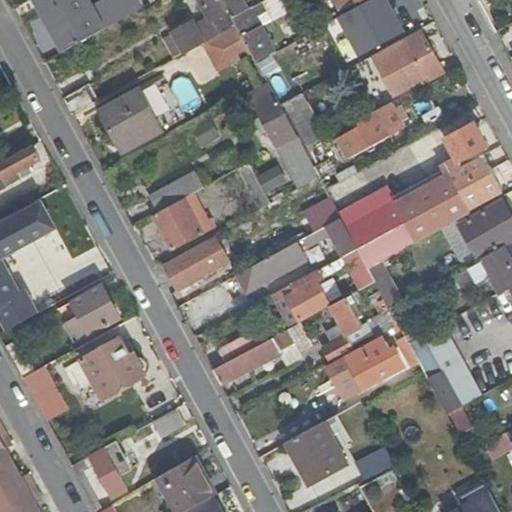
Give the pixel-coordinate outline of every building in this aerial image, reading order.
[(34,0),(33,1),(62,54),(142,12),(135,0),(111,0),(94,10),(88,0),(34,0)] [(231,20),(219,0),(198,0),(213,27),(198,36),(191,24),(161,41),(171,61),(201,44),(203,45),(235,28),(231,20)] [(219,0),(231,20),(240,15),(246,12),(240,0),(219,0)] [(362,0),(334,0),(341,11),(362,0)] [(387,0),(370,0),(340,16),(362,56),(405,33),(387,0)] [(255,64),(274,54),(260,29),(250,35),(240,15),(231,20),(235,28),(249,54),(255,64)] [(217,72),(249,54),(235,28),(203,45),(217,72)] [(441,72),(420,33),(370,60),(391,98),(441,72)] [(299,97),(301,95),(299,91),(295,93),(283,72),(265,82),(265,84),(279,109),(281,108),(299,97)] [(187,111),(203,101),(188,76),(172,85),(187,111)] [(279,109),(265,84),(248,94),(276,149),(283,145),(305,186),(317,180),(302,153),(279,109)] [(63,100),(73,116),(98,102),(90,86),(63,100)] [(100,114),(118,148),(139,137),(141,143),(161,131),(139,92),(100,114)] [(324,141),(299,97),(281,108),(304,152),(324,141)] [(390,120),(383,109),(355,124),(357,129),(335,142),(346,161),(387,138),(380,125),(390,120)] [(482,156),(488,153),(472,124),(443,140),(453,158),(447,161),(449,164),(441,168),(443,171),(446,176),(482,156)] [(201,132),(203,147),(223,145),(222,129),(201,132)] [(139,137),(118,148),(121,153),(141,143),(139,137)] [(276,149),(299,190),(305,186),(283,145),(276,149)] [(38,160),(31,148),(0,165),(0,189),(17,180),(13,174),(38,160)] [(501,191),(482,156),(446,176),(394,204),(345,232),(356,251),(367,271),(444,229),(459,220),(469,215),(467,210),(501,191)] [(325,192),(339,184),(326,162),(313,169),(325,192)] [(238,170),(254,199),(264,195),(247,165),(238,170)] [(446,176),(443,171),(391,199),(394,204),(446,176)] [(151,198),(159,213),(203,189),(195,174),(151,198)] [(394,204),(391,199),(386,190),(337,216),(339,221),(345,232),(394,204)] [(254,199),(260,211),(270,206),(264,195),(254,199)] [(511,210),(506,200),(461,225),(481,260),(511,242),(511,210)] [(171,252),(211,230),(199,208),(189,213),(183,201),(153,217),(171,252)] [(337,216),(329,202),(302,216),(312,236),(326,228),(339,221),(337,216)] [(461,225),(459,220),(444,229),(466,268),(481,260),(461,225)] [(330,237),(342,259),(356,251),(345,232),(339,221),(326,228),(330,237)] [(296,244),(301,253),(330,237),(326,228),(312,236),(296,244)] [(228,263),(215,238),(162,267),(175,291),(228,263)] [(500,294),(511,287),(511,242),(481,260),(466,268),(455,274),(465,293),(491,278),(500,294)] [(296,244),(235,277),(245,295),(306,262),(301,253),(296,244)] [(374,283),(367,271),(356,251),(342,259),(341,260),(359,292),(374,283)] [(0,320),(5,330),(34,315),(23,293),(28,290),(15,267),(7,272),(0,259),(0,320)] [(319,271),(273,297),(290,327),(329,305),(318,283),(323,280),(319,271)] [(101,287),(69,303),(77,318),(63,325),(73,343),(118,320),(115,314),(119,312),(112,298),(107,300),(101,287)] [(377,333),(380,338),(397,328),(378,293),(370,298),(385,328),(377,333)] [(322,350),(330,364),(353,352),(351,347),(365,339),(367,340),(371,337),(365,325),(361,327),(346,299),(330,308),(340,327),(345,336),(330,345),(322,350)] [(77,318),(69,303),(55,311),(63,325),(77,318)] [(419,339),(421,337),(409,318),(405,320),(397,306),(389,311),(398,327),(408,345),(419,339)] [(213,372),(219,386),(293,346),(298,355),(311,347),(299,325),(260,346),(226,365),(213,372)] [(325,335),(330,345),(345,336),(340,327),(325,335)] [(442,372),(460,362),(441,327),(421,337),(419,339),(438,374),(442,372)] [(226,365),(260,346),(253,334),(219,353),(226,365)] [(427,380),(438,374),(419,339),(408,345),(421,370),(427,380)] [(385,348),(380,340),(344,359),(361,391),(402,369),(390,346),(385,348)] [(22,380),(33,373),(15,341),(4,347),(22,380)] [(82,365),(89,378),(92,383),(81,389),(89,404),(97,399),(99,401),(144,376),(142,374),(146,370),(147,364),(143,360),(139,359),(135,359),(133,356),(128,358),(118,341),(80,361),(82,365)] [(480,397),(460,362),(442,372),(460,407),(480,397)] [(78,384),(89,378),(82,365),(72,370),(78,384)] [(53,402),(36,372),(33,373),(22,380),(38,410),(53,402)] [(460,407),(442,372),(438,374),(427,380),(446,415),(459,408),(460,407)] [(475,437),(459,408),(446,415),(462,445),(475,437)] [(184,424),(175,410),(151,423),(160,438),(184,424)] [(0,507),(4,506),(7,511),(38,511),(35,505),(41,502),(27,477),(21,480),(6,452),(12,449),(0,426),(0,507)] [(511,438),(508,432),(487,445),(497,461),(511,451),(511,438)] [(291,453),(300,469),(305,467),(307,471),(313,483),(346,467),(328,434),(291,453)] [(87,458),(70,468),(75,475),(79,473),(91,466),(110,499),(124,492),(116,476),(127,470),(115,446),(89,461),(87,458)] [(360,481),(387,466),(379,451),(352,466),(360,481)] [(184,511),(211,498),(190,459),(158,478),(177,511),(184,511)] [(305,467),(300,469),(302,474),(309,485),(313,483),(307,471),(305,467)] [(79,473),(75,475),(94,511),(98,511),(100,511),(79,473)] [(498,511),(487,491),(450,511),(498,511)] [(219,511),(213,500),(191,511),(219,511)]
